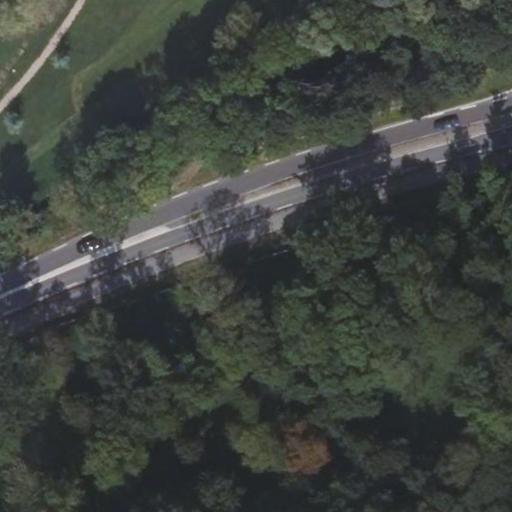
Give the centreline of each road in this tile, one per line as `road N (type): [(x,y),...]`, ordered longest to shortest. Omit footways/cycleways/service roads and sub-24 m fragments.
road 1 (secondary): [(511,105),(206,197),(0,291)]
road 2 (track): [(8,511),(325,419),(511,324)]
road 3 (secondary): [(0,300),(416,158),(511,137)]
